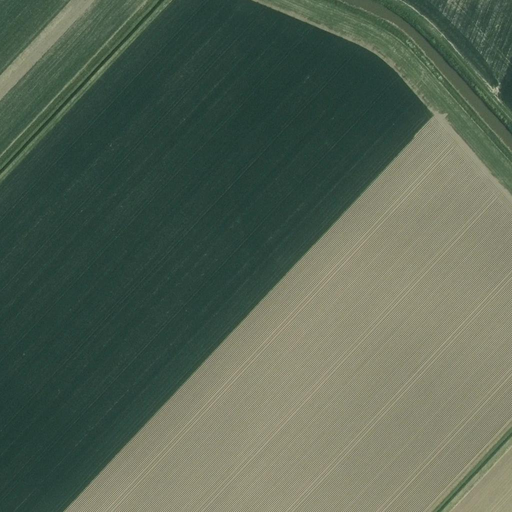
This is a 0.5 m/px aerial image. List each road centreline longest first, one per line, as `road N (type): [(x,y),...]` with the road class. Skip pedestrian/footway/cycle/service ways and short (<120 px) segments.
road 1 (track): [(301,0),(391,42),(511,170)]
road 2 (track): [(511,114),(423,17),(397,0)]
